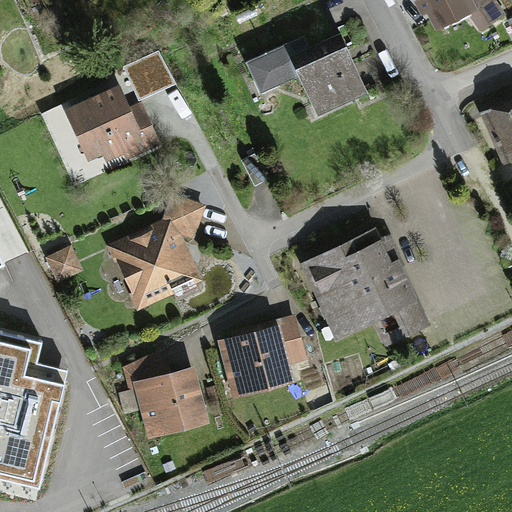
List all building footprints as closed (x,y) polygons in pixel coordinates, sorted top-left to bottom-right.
[(425,0),(439,26),(477,7),(486,24),(500,17),(491,0),(474,0),(470,2),(468,0),(425,0)] [(300,75),(313,105),(339,93),(342,99),(361,91),(350,66),(344,52),(348,50),(341,35),(310,49),(303,35),(262,54),(277,86),(300,75)] [(123,64),(139,98),(175,81),(160,47),(123,64)] [(157,141),(147,120),(132,127),(125,112),(116,91),(73,110),(92,153),(122,140),(129,154),(157,141)] [(505,156),(511,153),(511,102),(486,114),(505,156)] [(255,153),(242,160),(255,186),(268,179),(255,153)] [(192,235),(202,206),(174,196),(164,224),(192,235)] [(151,231),(137,237),(136,238),(135,239),(135,241),(134,242),(134,244),(134,245),(117,253),(140,303),(172,288),(169,282),(191,272),(193,271),(178,239),(168,235),(156,241),(151,231)] [(380,247),(379,246),(375,238),(375,237),(374,236),(373,236),(372,235),(371,235),(369,234),(368,234),(367,234),(366,235),(309,262),(331,307),(326,310),(337,333),(378,314),(383,325),(388,322),(395,336),(424,323),(395,263),(388,266),(383,264),(378,253),(379,252),(379,251),(380,250),(380,249),(380,248),(380,247)] [(64,264),(75,259),(70,248),(49,258),(59,278),(69,273),(64,264)] [(251,387),(288,377),(276,329),(225,342),(234,377),(248,374),(251,387)] [(0,470),(21,475),(27,451),(47,456),(61,397),(22,388),(15,386),(20,362),(28,363),(34,339),(0,330),(0,470)] [(157,378),(156,374),(144,377),(140,384),(149,418),(163,415),(166,428),(204,418),(191,370),(157,378)]
